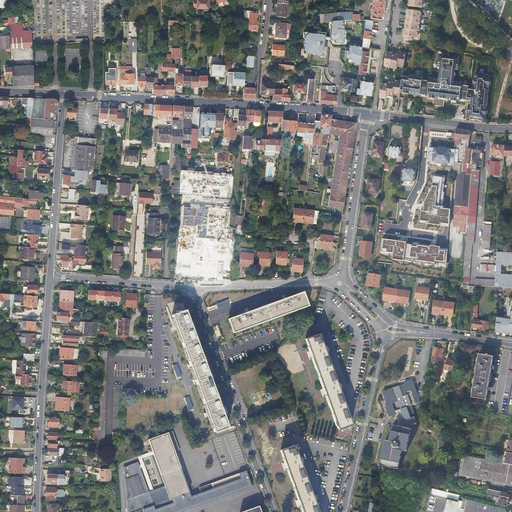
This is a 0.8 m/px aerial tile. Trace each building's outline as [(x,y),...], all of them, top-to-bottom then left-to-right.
[(383,0),(373,0),(372,11),(370,19),(381,20),(383,0)] [(423,5),(423,2),(411,0),(409,0),(409,4),(411,4),(411,6),(423,8),(423,5)] [(287,4),(277,4),(276,17),(286,18),(287,4)] [(407,16),(421,18),(421,16),(421,15),(422,12),(410,10),(410,13),(408,13),(407,16)] [(339,22),(340,13),(325,14),(323,22),(331,22),(339,22)] [(353,15),(353,13),(340,13),(339,22),(344,22),(347,22),(352,22),(353,15)] [(249,19),(249,20),(248,30),(256,31),(257,21),(256,21),(257,14),(253,14),(249,14),(249,19)] [(32,48),(32,45),(31,31),(22,31),(22,23),(15,24),(14,15),(8,16),(8,20),(8,26),(9,36),(10,49),(32,48)] [(408,23),(420,25),(421,22),(420,22),(421,18),(407,16),(406,20),(408,20),(408,23)] [(369,48),(369,47),(372,22),(366,21),(362,46),(362,47),(369,48)] [(344,22),(339,22),(331,22),(330,34),(331,40),(336,41),(336,43),(344,44),(346,31),(344,30),(345,26),(344,26),(344,22)] [(286,24),(276,23),(275,37),(285,38),(286,24)] [(405,29),(417,31),(418,31),(419,29),(420,29),(420,25),(408,23),(408,25),(406,25),(405,29)] [(417,35),(417,31),(405,29),(404,29),(403,33),(405,33),(404,40),(412,41),(413,37),(417,38),(418,35),(417,35)] [(323,47),(325,33),(322,32),(317,32),(317,34),(305,32),(303,54),(325,56),(326,47),(323,47)] [(0,50),(4,50),(10,49),(9,36),(0,36),(0,50)] [(130,39),(128,39),(128,52),(136,52),(136,39),(130,39)] [(361,52),(362,47),(362,46),(358,46),(358,45),(351,44),(350,44),(349,45),(349,46),(349,52),(346,51),(345,60),(351,60),(350,64),(354,65),(354,66),(359,67),(361,52)] [(119,61),(119,45),(106,45),(106,61),(119,61)] [(273,46),(272,56),(283,56),(284,46),(273,46)] [(175,58),(174,72),(174,84),(174,86),(182,86),(182,77),(183,75),(183,71),(183,70),(179,70),(180,49),(172,49),(171,55),(167,55),(167,57),(167,58),(171,58),(175,58)] [(358,71),(358,75),(364,76),(368,53),(361,52),(359,67),(358,71)] [(392,53),(386,52),(384,65),(389,66),(389,67),(392,67),(394,55),(392,55),(392,53)] [(394,54),(394,55),(392,67),(392,68),(395,68),(395,69),(398,69),(399,67),(400,57),(398,57),(398,55),(394,54)] [(469,87),(469,86),(463,85),(463,83),(454,82),(455,70),(457,70),(459,59),(455,58),(455,57),(443,55),(443,57),(440,56),(438,67),(440,67),(439,78),(440,78),(439,81),(436,80),(429,79),(429,81),(422,80),(420,94),(420,95),(429,97),(429,98),(434,99),(433,105),(444,107),(445,101),(446,99),(449,99),(449,100),(452,100),(452,101),(457,102),(457,100),(467,102),(467,100),(469,87)] [(246,57),(245,68),(253,68),(254,57),(246,57)] [(174,72),(175,58),(171,58),(171,63),(167,63),(166,72),(174,72)] [(210,65),(208,65),(208,66),(207,73),(210,73),(210,77),(224,78),(225,66),(211,65),(210,65)] [(293,66),(292,66),(279,65),(278,69),(278,71),(282,71),(288,72),(287,75),(292,76),(293,66)] [(199,76),(199,77),(198,87),(207,87),(207,73),(208,66),(204,66),(204,73),(206,74),(206,77),(199,76)] [(34,81),(33,67),(11,67),(11,68),(12,77),(12,86),(34,86),(34,81)] [(150,68),(145,67),(145,77),(144,87),(152,87),(153,79),(149,78),(150,68)] [(108,72),(105,72),(105,84),(115,84),(115,68),(108,68),(108,72)] [(183,75),(182,77),(182,86),(190,87),(191,77),(191,71),(183,71),(183,75)] [(244,74),(228,73),(227,86),(243,87),(244,84),(244,74)] [(475,88),(469,87),(467,100),(471,101),(470,104),(472,105),(472,108),(469,107),(467,119),(471,119),(470,121),(482,122),(482,121),(485,121),(491,76),(485,75),(485,74),(476,73),(474,85),(475,86),(475,88)] [(125,76),(119,76),(119,84),(134,84),(133,74),(125,75),(125,76)] [(145,77),(136,77),(136,87),(144,87),(145,77)] [(153,77),(153,79),(152,87),(152,94),(165,94),(165,87),(160,86),(160,78),(153,77)] [(199,77),(191,77),(190,87),(198,87),(199,77)] [(420,94),(422,80),(423,78),(413,77),(413,78),(410,78),(410,79),(402,78),(402,82),(400,93),(408,95),(409,93),(415,94),(420,94)] [(343,79),(341,90),(353,92),(354,81),(343,79)] [(389,81),(388,84),(386,97),(393,98),(393,96),(395,83),(392,83),(392,82),(389,81)] [(400,96),(400,93),(402,82),(399,82),(399,81),(395,81),(395,83),(393,96),(400,96)] [(356,89),(356,94),(358,94),(358,95),(370,97),(372,83),(360,82),(358,89),(356,89)] [(174,95),(174,86),(174,84),(171,83),(171,86),(165,86),(165,87),(165,94),(174,95)] [(301,83),(296,83),(295,85),(294,85),(293,93),(304,94),(305,85),(301,85),(301,83)] [(385,84),(381,84),(379,98),(386,99),(386,97),(388,84),(386,83),(385,84)] [(244,84),(243,87),(242,99),(253,100),(254,98),(255,90),(246,89),(246,84),(244,84)] [(260,93),(273,94),(274,90),(275,85),(261,84),(260,93)] [(319,104),(335,105),(336,96),(334,87),(325,86),(325,87),(321,86),(319,104)] [(281,91),(281,101),(289,102),(290,95),(285,95),(286,90),(282,89),(282,90),(281,91)] [(273,94),(271,101),(281,101),(281,91),(274,90),(273,94)] [(0,96),(0,107),(8,108),(8,97),(0,96)] [(24,117),(27,117),(31,118),(33,99),(22,98),(21,104),(27,105),(26,115),(24,115),(24,117)] [(30,135),(37,136),(42,136),(55,137),(57,102),(55,100),(50,99),(46,99),(46,100),(44,119),(31,119),(31,127),(30,135)] [(44,119),(46,100),(33,99),(31,118),(31,119),(44,119)] [(117,105),(116,111),(115,122),(115,125),(123,126),(124,114),(119,113),(120,106),(117,105)] [(152,105),(145,105),(144,114),(152,115),(152,105)] [(171,120),(172,106),(160,106),(159,117),(159,118),(160,118),(160,117),(169,118),(168,120),(171,120)] [(183,121),(184,107),(173,106),(173,117),(176,117),(176,121),(183,121)] [(192,109),(192,107),(184,107),(183,121),(184,120),(191,121),(192,110),(193,110),(193,109),(192,109)] [(70,112),(67,111),(67,117),(70,117),(69,120),(75,121),(77,108),(72,108),(72,110),(70,110),(70,112)] [(108,109),(100,109),(99,119),(106,119),(108,109)] [(116,111),(109,110),(108,120),(112,120),(112,122),(115,122),(116,111)] [(246,116),(245,122),(251,122),(251,125),(250,125),(249,129),(250,129),(250,132),(252,132),(253,125),(253,111),(246,110),(246,116)] [(259,123),(261,111),(253,111),(253,125),(254,125),(254,123),(259,123)] [(282,121),(283,112),(268,111),(267,123),(271,123),(281,124),(282,121)] [(197,131),(197,138),(209,138),(209,134),(214,134),(214,130),(215,114),(199,113),(197,131)] [(223,115),(215,114),(214,130),(221,130),(222,130),(223,115)] [(326,147),(328,135),(330,120),(331,116),(321,115),(320,122),(319,127),(324,128),(323,134),(322,146),(326,147)] [(237,122),(236,127),(245,127),(245,122),(246,116),(237,116),(237,122)] [(230,120),(225,119),(223,138),(228,139),(228,140),(234,140),(235,131),(233,131),(233,129),(235,128),(236,124),(230,124),(230,120)] [(327,206),(343,208),(347,183),(345,183),(346,181),(347,181),(350,162),(351,157),(350,156),(350,154),(351,154),(355,128),(350,127),(351,123),(332,120),(330,136),(339,137),(327,206)] [(172,121),(171,144),(182,145),(182,132),(182,129),(183,121),(176,121),(172,121)] [(288,132),(289,122),(282,121),(281,124),(281,131),(288,132)] [(319,134),(323,134),(324,128),(319,127),(320,122),(314,121),(314,125),(313,134),(319,134)] [(295,133),(296,122),(289,122),(288,132),(295,133)] [(304,134),(306,124),(297,123),(296,133),(304,134)] [(312,139),(313,134),(314,125),(306,124),(304,134),(304,138),(312,139)] [(159,125),(158,142),(169,143),(171,126),(159,125)] [(22,126),(21,134),(30,135),(31,127),(26,127),(22,126)] [(181,148),(197,148),(197,138),(197,131),(182,129),(182,132),(182,145),(181,148)] [(469,141),(470,131),(455,130),(455,136),(455,140),(469,141)] [(278,159),(280,135),(279,135),(278,141),(270,141),(265,140),(264,151),(264,155),(267,155),(268,151),(273,151),(272,163),(276,163),(276,159),(278,159)] [(42,136),(42,144),(55,144),(55,137),(42,136)] [(74,137),(71,170),(70,170),(84,172),(89,172),(93,173),(97,139),(74,137)] [(252,137),(244,137),(243,150),(251,150),(252,137)] [(264,151),(265,140),(261,140),(261,142),(255,141),(254,150),(264,151)] [(472,165),(465,165),(467,150),(468,150),(469,141),(455,140),(454,144),(454,148),(454,150),(453,156),(457,156),(456,169),(452,168),(452,173),(456,174),(471,175),(471,174),(472,165)] [(382,158),(382,155),(374,154),(375,142),(373,142),(372,157),(382,158)] [(374,154),(382,155),(383,143),(375,142),(374,154)] [(504,146),(492,145),(491,156),(504,157),(504,146)] [(474,146),(474,148),(473,150),(472,165),(471,174),(479,175),(479,171),(476,170),(478,153),(482,153),(483,148),(481,148),(481,147),(475,146),(474,146)] [(388,147),(387,156),(399,157),(401,148),(388,147)] [(453,156),(454,150),(429,148),(429,152),(432,153),(432,154),(429,154),(428,162),(453,164),(453,156)] [(33,163),(46,164),(47,159),(44,159),(44,156),(45,151),(34,151),(33,163)] [(125,151),(124,161),(136,162),(137,152),(125,151)] [(10,157),(9,165),(17,165),(17,158),(10,157)] [(503,165),(503,162),(500,162),(500,163),(495,163),(490,164),(490,175),(499,176),(499,171),(502,171),(503,165)] [(9,165),(9,173),(16,173),(16,172),(17,165),(9,165)] [(48,168),(46,167),(46,169),(38,169),(37,178),(47,179),(48,170),(48,169),(48,168)] [(415,171),(403,170),(401,181),(414,182),(415,171)] [(205,184),(206,173),(192,172),(191,183),(205,184)] [(453,214),(467,215),(470,178),(471,175),(456,174),(453,214)] [(445,176),(434,175),(432,185),(423,202),(420,222),(448,226),(450,210),(441,209),(445,176)] [(93,177),(91,193),(99,193),(105,194),(106,186),(99,185),(99,182),(98,181),(98,177),(93,177)] [(479,179),(470,178),(467,215),(467,220),(467,221),(467,222),(466,232),(462,277),(469,277),(472,244),(473,244),(479,179)] [(369,179),(367,193),(377,194),(379,181),(369,179)] [(119,183),(118,196),(130,197),(131,184),(119,183)] [(35,200),(41,200),(42,191),(29,191),(29,199),(35,200)] [(143,204),(146,204),(147,194),(139,194),(138,205),(143,205),(143,204)] [(0,214),(13,216),(14,208),(15,198),(9,197),(0,196),(0,214)] [(14,208),(21,208),(21,205),(23,205),(23,206),(28,206),(28,203),(35,204),(35,200),(29,199),(15,198),(14,208)] [(87,205),(76,204),(75,212),(75,215),(73,215),(72,218),(85,219),(87,205)] [(205,219),(206,205),(194,205),(194,219),(205,219)] [(298,223),(302,223),(304,210),(294,209),(292,220),(298,221),(298,223)] [(304,210),(302,223),(306,224),(306,222),(312,223),(314,211),(304,210)] [(158,214),(150,213),(150,218),(149,218),(148,234),(152,234),(156,234),(158,234),(158,229),(159,219),(158,219),(158,214)] [(364,213),(362,229),(371,230),(374,214),(364,213)] [(124,216),(113,216),(112,231),(123,232),(124,216)] [(235,225),(243,225),(244,216),(236,216),(235,225)] [(27,234),(39,235),(39,231),(41,231),(41,226),(37,225),(37,220),(28,220),(26,219),(26,224),(24,224),(24,230),(28,230),(27,234)] [(489,249),(491,225),(483,224),(481,249),(489,249)] [(71,230),(71,232),(71,239),(81,240),(82,225),(70,225),(69,230),(71,230)] [(193,245),(193,248),(203,249),(203,233),(186,232),(185,244),(193,245)] [(332,237),(320,236),(318,248),(331,250),(332,237)] [(406,242),(382,239),(380,251),(394,253),(393,259),(446,266),(448,249),(406,243),(406,242)] [(372,242),(361,241),(359,256),(370,257),(372,242)] [(85,245),(70,244),(70,245),(63,245),(63,246),(62,247),(61,251),(68,252),(69,249),(74,249),(74,256),(84,257),(85,245)] [(32,260),(33,248),(20,247),(20,259),(32,260)] [(112,253),(111,268),(122,269),(123,254),(122,254),(122,248),(115,247),(114,253),(112,253)] [(221,263),(227,263),(228,249),(212,248),(211,263),(221,264),(221,263)] [(270,253),(260,252),(259,264),(265,264),(265,266),(268,266),(270,253)] [(276,252),(275,263),(281,264),(281,265),(285,265),(286,253),(276,252)] [(253,254),(240,253),(239,266),(251,267),(253,254)] [(511,253),(501,253),(500,256),(496,256),(496,266),(495,273),(495,281),(494,285),(498,285),(498,288),(511,288),(511,276),(501,276),(501,264),(511,264),(511,253)] [(154,266),(154,270),(160,270),(161,254),(146,254),(146,266),(152,266),(154,266)] [(70,256),(68,256),(68,257),(63,256),(62,266),(67,266),(67,265),(70,265),(70,256)] [(302,259),(293,259),(291,270),(298,271),(298,272),(301,272),(302,259)] [(495,273),(496,266),(480,264),(479,271),(495,273)] [(34,267),(21,266),(20,281),(33,282),(34,267)] [(369,274),(367,286),(378,288),(379,275),(369,274)] [(476,287),(494,288),(494,285),(495,281),(475,279),(474,287),(476,287)] [(37,287),(28,286),(27,295),(36,296),(37,287)] [(429,289),(417,287),(415,298),(428,300),(429,289)] [(382,300),(396,302),(397,291),(384,289),(382,300)] [(59,302),(73,303),(74,292),(60,291),(59,302)] [(96,292),(88,291),(88,299),(96,300),(96,292)] [(397,291),(396,302),(408,304),(410,292),(397,291)] [(104,292),(96,292),(96,300),(104,301),(104,292)] [(112,293),(104,292),(104,301),(112,301),(112,293)] [(303,292),(228,320),(233,333),(308,306),(303,292)] [(9,295),(0,294),(0,301),(3,302),(3,307),(9,308),(9,300),(8,299),(9,295)] [(135,308),(136,295),(126,294),(125,307),(135,308)] [(35,307),(36,297),(24,296),(24,303),(24,306),(35,307)] [(506,318),(496,316),(495,333),(509,335),(509,334),(511,334),(511,298),(508,298),(506,318)] [(215,432),(228,428),(181,299),(167,304),(215,432)] [(442,315),(444,302),(434,301),(432,313),(442,315)] [(59,302),(59,312),(72,313),(73,303),(59,302)] [(454,303),(444,302),(442,315),(452,317),(454,303)] [(61,312),(52,312),(52,313),(57,314),(56,320),(67,321),(67,317),(73,318),(73,313),(61,312)] [(118,317),(116,335),(127,336),(128,318),(118,317)] [(35,322),(23,321),(22,329),(26,329),(26,331),(34,332),(35,322)] [(489,322),(480,321),(479,331),(488,332),(489,322)] [(84,328),(84,337),(89,337),(96,337),(97,328),(84,328)] [(34,335),(22,334),(21,346),(29,347),(34,347),(34,335)] [(351,425),(319,334),(305,339),(338,430),(351,425)] [(78,336),(62,336),(62,341),(63,341),(63,345),(77,347),(78,336)] [(60,348),(59,358),(72,359),(73,349),(60,348)] [(443,349),(434,348),(431,361),(441,363),(441,361),(443,349)] [(100,352),(99,365),(99,381),(99,384),(99,390),(98,398),(98,419),(97,435),(97,443),(97,452),(104,450),(106,352),(100,352)] [(33,362),(34,354),(23,353),(23,361),(26,361),(33,362)] [(493,356),(478,354),(471,397),(487,399),(493,356)] [(453,371),(454,362),(446,360),(444,369),(453,371)] [(23,361),(17,361),(16,374),(25,374),(26,361),(23,361)] [(75,376),(76,366),(63,365),(63,375),(75,376)] [(16,374),(15,374),(15,379),(20,380),(20,385),(30,386),(31,375),(25,374),(16,374)] [(397,423),(397,426),(392,425),(388,442),(385,441),(379,465),(398,469),(402,451),(405,452),(410,429),(407,429),(408,425),(410,425),(413,425),(416,423),(414,417),(410,418),(409,415),(414,413),(411,405),(417,404),(412,389),(410,385),(413,384),(412,380),(403,382),(404,384),(382,391),(383,395),(382,395),(386,406),(384,407),(388,417),(394,415),(395,417),(394,418),(395,421),(396,421),(397,423)] [(63,382),(63,388),(62,388),(62,391),(61,392),(78,393),(79,388),(75,388),(75,383),(62,382),(63,382)] [(120,386),(114,386),(112,439),(119,439),(120,386)] [(415,387),(412,389),(417,404),(420,402),(415,387)] [(19,414),(26,414),(27,397),(11,397),(11,410),(19,411),(19,414)] [(69,399),(56,398),(55,411),(68,412),(69,399)] [(166,399),(140,400),(140,417),(155,416),(154,411),(166,411),(166,399)] [(22,417),(9,417),(9,428),(22,428),(22,424),(22,421),(22,417)] [(59,419),(49,418),(48,427),(58,428),(59,419)] [(22,431),(12,430),(11,443),(23,444),(23,438),(22,438),(22,435),(22,431)] [(168,433),(175,453),(180,452),(173,431),(168,433)] [(57,433),(48,432),(48,440),(54,441),(56,439),(57,433)] [(136,463),(121,468),(126,511),(181,511),(252,487),(246,471),(231,476),(198,488),(200,493),(190,497),(175,453),(168,433),(148,440),(152,452),(153,455),(164,486),(153,490),(149,492),(146,493),(136,463)] [(48,440),(47,449),(49,449),(55,449),(56,446),(60,446),(60,441),(54,441),(48,440)] [(318,511),(294,446),(281,450),(303,511),(318,511)] [(57,457),(62,457),(63,450),(55,449),(49,449),(49,456),(52,457),(57,457)] [(142,460),(153,455),(152,452),(137,458),(149,492),(153,490),(142,460)] [(489,460),(465,455),(461,475),(511,485),(511,464),(504,463),(489,460)] [(52,465),(63,465),(63,460),(58,460),(57,457),(52,457),(52,465)] [(15,458),(7,458),(7,463),(10,463),(10,468),(9,468),(9,473),(23,474),(24,467),(21,467),(22,464),(23,464),(23,458),(15,458)] [(111,469),(101,469),(100,481),(111,482),(111,469)] [(46,483),(50,483),(50,485),(57,485),(58,475),(67,475),(67,474),(58,473),(50,473),(50,474),(46,474),(46,483)] [(500,498),(508,500),(509,496),(506,495),(507,493),(486,488),(484,494),(500,498)] [(45,501),(55,501),(55,489),(46,489),(45,501)] [(30,500),(30,497),(16,496),(16,502),(10,502),(9,505),(14,505),(23,506),(23,500),(30,500)] [(498,505),(507,507),(508,500),(500,498),(498,505)] [(443,511),(456,511),(459,502),(446,499),(443,511)]
